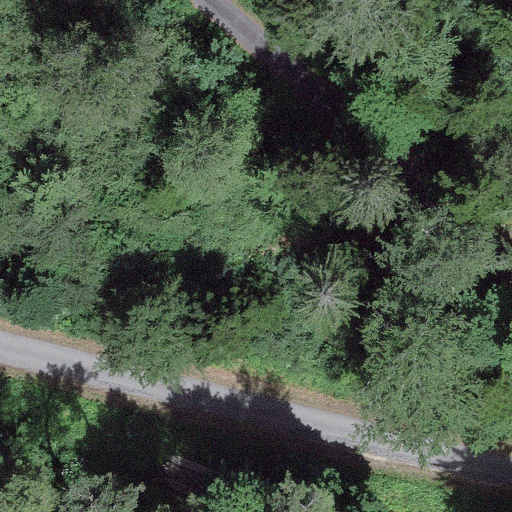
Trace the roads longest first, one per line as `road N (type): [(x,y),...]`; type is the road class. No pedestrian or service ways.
road 1 (unclassified): [(0,346),(485,466)]
road 2 (track): [(205,0),(511,266)]
